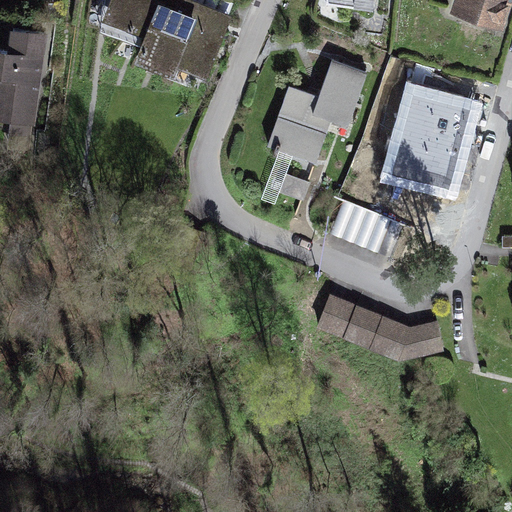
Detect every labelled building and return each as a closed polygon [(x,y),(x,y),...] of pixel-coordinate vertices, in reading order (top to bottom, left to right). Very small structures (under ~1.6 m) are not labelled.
[(226,21),(169,0),(108,0),(97,30),(136,45),(128,65),(199,92),(226,21)] [(374,0),(329,0),(328,9),(372,15),(374,0)] [(510,0),(448,0),(443,14),(499,33),(510,0)] [(48,58),(0,53),(0,123),(16,125),(14,142),(41,144),(48,58)] [(323,101),(290,90),(267,154),(335,177),(371,75),(337,63),(323,101)] [(273,168),(260,202),(276,208),(279,198),(301,206),(310,181),(273,168)] [(344,200),(331,234),(381,254),(395,221),(344,200)] [(411,325),(330,292),(318,324),(400,358),(444,351),(437,320),(411,325)]
